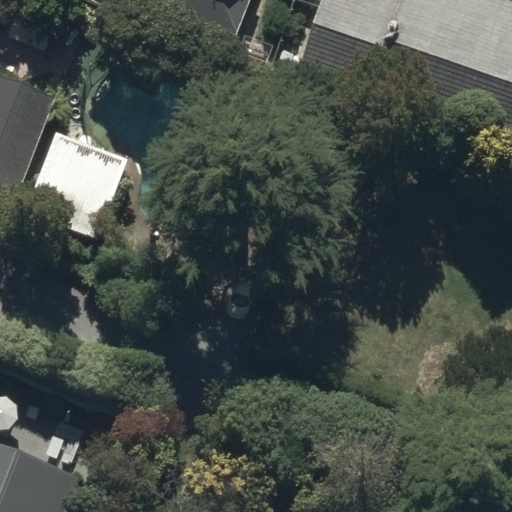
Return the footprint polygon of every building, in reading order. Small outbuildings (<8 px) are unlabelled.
[(114,0),(112,7),(232,53),(252,0),(114,0)] [(391,0),(325,0),(299,76),(511,152),(511,15),(468,0),(405,0),(404,4),(391,0)] [(0,225),(5,228),(50,113),(0,93),(0,225)] [(123,173),(53,148),(24,228),(94,253),(123,173)] [(394,268),(367,349),(439,374),(467,293),(394,268)] [(504,334),(500,334),(500,333),(497,334),(494,334),(491,335),(488,336),(485,337),(482,338),(479,340),(477,342),(474,344),(472,346),(470,349),(468,351),(467,354),(466,357),(465,360),(464,363),(464,366),(463,370),(464,373),(464,376),(465,379),(465,382),(467,385),(468,388),(470,391),(472,393),(474,396),(476,398),(479,400),(481,401),(484,403),(487,404),(490,405),(493,406),(496,406),(499,407),(503,406),(506,406),(509,405),(511,404),(511,335),(510,335),(507,334),(504,334)] [(0,511),(67,511),(74,495),(0,465),(0,511)]
